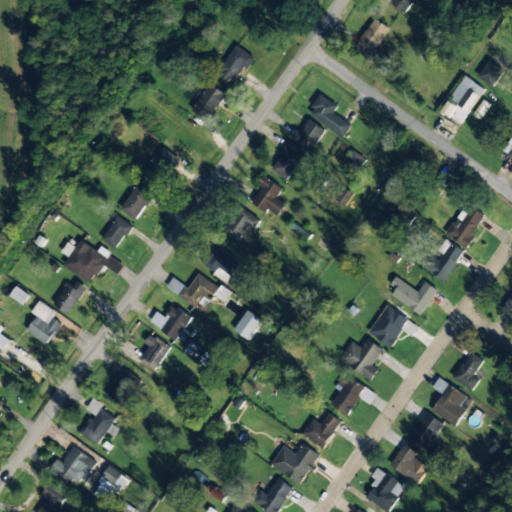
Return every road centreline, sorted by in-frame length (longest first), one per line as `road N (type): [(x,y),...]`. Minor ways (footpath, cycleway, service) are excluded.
road 1 (residential): [(0,482),(341,0)]
road 2 (residential): [(320,511),(511,244)]
road 3 (residential): [(511,192),(309,46)]
